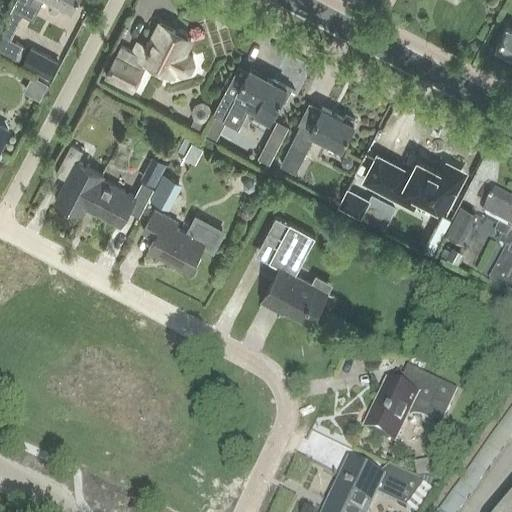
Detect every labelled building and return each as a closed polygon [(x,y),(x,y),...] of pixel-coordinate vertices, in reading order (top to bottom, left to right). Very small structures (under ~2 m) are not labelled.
[(16,0),(0,31),(0,49),(16,58),(22,46),(10,39),(22,15),(23,15),(30,3),(39,8),(42,0),(55,0),(72,9),(77,0),(16,0)] [(133,52),(121,46),(105,76),(132,90),(144,68),(141,67),(144,60),(172,75),(174,72),(182,75),(190,73),(194,65),(191,57),(184,53),(191,39),(188,38),(186,32),(180,29),(175,31),(160,24),(147,48),(138,43),(133,52)] [(511,29),(507,27),(497,47),(498,47),(496,50),(510,57),(511,54),(511,29)] [(30,47),(21,64),(48,78),(57,61),(30,47)] [(285,101),(291,89),(250,67),(235,96),(225,91),(213,114),(223,120),(239,128),(251,105),(257,108),(255,112),(270,120),(281,99),(285,101)] [(196,103),(189,113),(194,121),(204,122),(210,111),(205,104),(196,103)] [(300,126),(291,145),(281,165),(296,172),(305,152),(315,134),(342,148),(354,124),(355,121),(345,116),(343,119),(322,108),(310,131),(300,126)] [(56,200),(82,214),(103,175),(77,162),(83,151),(72,146),(56,174),(67,180),(56,200)] [(265,146),(259,158),(269,164),(276,152),(265,146)] [(378,156),(365,181),(413,206),(418,197),(445,211),(462,178),(460,172),(451,167),(445,169),(443,174),(419,161),(412,174),(378,156)] [(141,179),(154,186),(166,164),(153,157),(141,179)] [(165,173),(150,200),(165,208),(180,181),(165,173)] [(82,215),(86,208),(120,226),(128,211),(139,216),(153,189),(142,183),(134,197),(101,179),(103,176),(103,175),(82,214),(82,215)] [(395,209),(371,196),(368,202),(347,191),(354,176),(346,191),(347,191),(339,205),(384,229),(395,209)] [(254,189),(254,183),(249,180),(243,183),(243,189),(249,192),(254,189)] [(511,257),(507,255),(511,246),(511,199),(499,193),(497,197),(491,194),(490,195),(491,195),(482,213),(486,215),(484,218),(498,225),(494,234),(502,238),(498,245),(506,249),(489,281),(504,290),(511,274),(511,257)] [(154,211),(143,232),(155,238),(148,250),(189,271),(204,243),(212,248),(222,229),(221,229),(219,232),(197,220),(189,235),(175,228),(178,223),(154,211)] [(451,217),(443,213),(422,252),(431,256),(451,217)] [(454,221),(446,235),(462,243),(470,229),(454,221)] [(269,261),(269,262),(280,268),(258,309),(259,309),(263,302),(281,312),(277,319),(278,319),(283,310),(309,324),(326,292),(330,285),(317,278),(313,285),(295,275),(315,237),(290,223),(289,224),(290,225),(270,262),(269,261)] [(511,299),(507,296),(498,312),(511,319),(511,299)] [(382,384),(385,386),(366,426),(363,425),(362,426),(398,443),(410,418),(414,420),(421,419),(427,421),(433,425),(436,431),(441,433),(460,393),(444,385),(439,395),(396,374),(390,387),(383,383),(382,384)] [(511,409),(444,509),(448,511),(463,511),(511,440),(511,409)] [(366,511),(382,478),(348,462),(324,511),(366,511)] [(409,479),(397,505),(405,508),(423,485),(409,479)] [(511,511),(511,502),(502,511),(511,511)]
